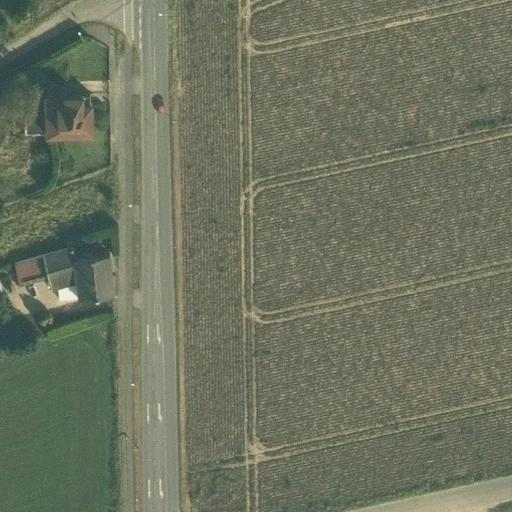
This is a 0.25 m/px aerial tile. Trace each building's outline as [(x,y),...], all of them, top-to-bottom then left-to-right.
[(80,95),(49,95),(49,114),(58,114),(56,133),(89,132),(89,103),(80,103),(80,95)] [(25,114),(15,116),(14,135),(24,135),(25,114)] [(49,114),(25,114),(24,135),(56,133),(58,114),(49,114)] [(74,247),(44,255),(49,277),(51,288),(64,284),(77,281),(75,257),(77,257),(74,247)] [(77,257),(75,257),(77,281),(79,297),(113,294),(109,254),(77,257)] [(44,255),(14,263),(19,285),(49,277),(44,255)] [(77,281),(64,284),(65,299),(79,297),(77,281)]
